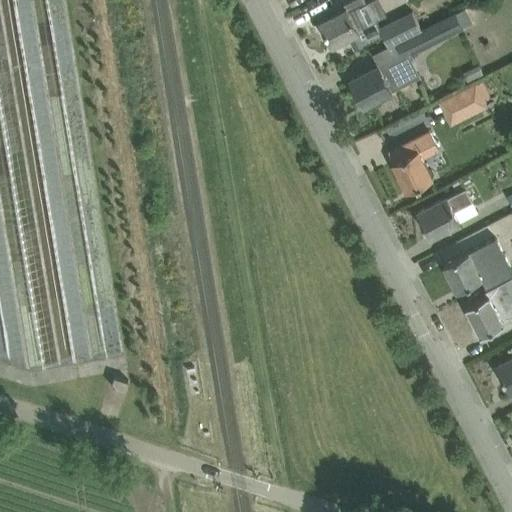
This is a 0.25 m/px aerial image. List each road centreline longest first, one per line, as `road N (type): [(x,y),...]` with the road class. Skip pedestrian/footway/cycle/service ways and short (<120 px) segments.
road 1 (tertiary): [(511,496),(258,0)]
road 2 (unclassified): [(329,511),(0,403)]
